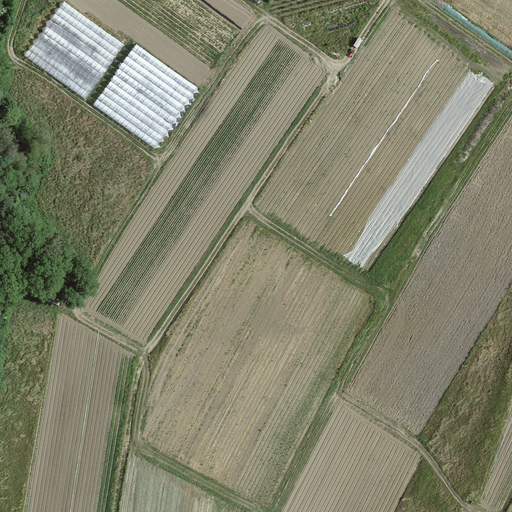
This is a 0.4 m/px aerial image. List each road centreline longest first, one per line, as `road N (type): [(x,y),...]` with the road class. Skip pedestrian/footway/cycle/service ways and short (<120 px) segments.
road 1 (track): [(388,0),(150,346),(118,511)]
road 2 (track): [(276,511),(377,317),(511,103)]
road 3 (track): [(246,207),(392,297)]
